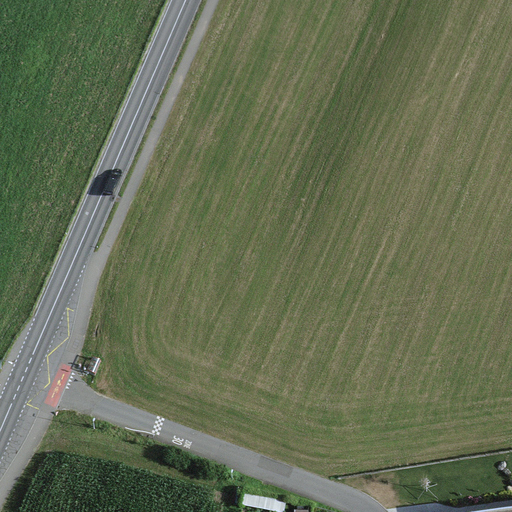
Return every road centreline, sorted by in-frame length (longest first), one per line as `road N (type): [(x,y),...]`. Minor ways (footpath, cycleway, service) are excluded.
road 1 (tertiary): [(187,0),(23,374)]
road 2 (residential): [(370,511),(23,374)]
